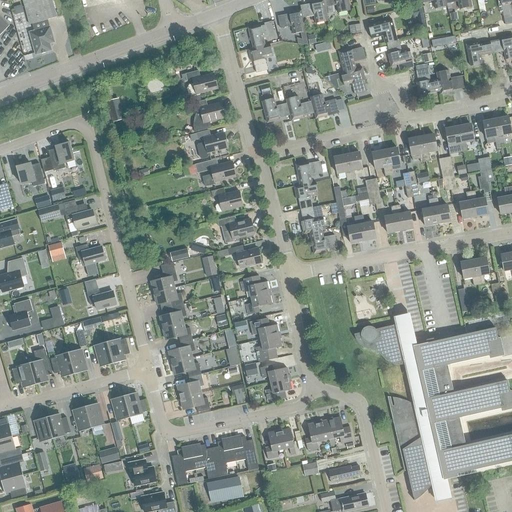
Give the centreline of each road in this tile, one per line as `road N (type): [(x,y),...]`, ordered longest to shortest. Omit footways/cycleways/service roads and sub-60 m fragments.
road 1 (residential): [(0,150),(66,125),(89,135),(150,371)]
road 2 (residential): [(150,371),(165,437),(296,407),(313,389)]
road 3 (residential): [(289,275),(511,233)]
road 4 (unclassified): [(0,95),(171,30)]
road 5 (residential): [(386,511),(361,406),(313,389)]
road 6 (residential): [(511,91),(409,115),(393,90),(377,88)]
road 7 (residential): [(258,154),(218,13)]
road 8 (residential): [(150,371),(8,406)]
road 9 (residential): [(289,275),(258,154)]
